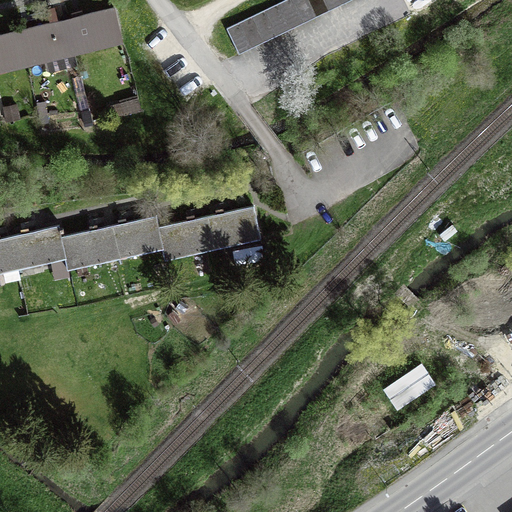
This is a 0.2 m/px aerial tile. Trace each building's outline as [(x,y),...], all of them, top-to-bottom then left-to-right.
[(239,53),(349,0),(283,0),(226,28),(239,53)] [(66,19),(74,51),(121,40),(113,7),(66,19)] [(19,30),(27,63),(74,51),(66,19),(19,30)] [(0,35),(0,69),(27,63),(19,30),(0,35)] [(205,215),(212,247),(260,236),(253,204),(205,215)] [(156,214),(108,225),(115,257),(162,247),(157,225),(158,225),(156,214)] [(212,247),(205,215),(158,225),(157,225),(162,247),(165,258),(212,247)] [(58,224),(10,235),(17,267),(65,257),(60,235),(61,235),(58,224)] [(115,257),(108,225),(61,235),(60,235),(65,257),(67,268),(115,257)] [(0,270),(17,267),(10,235),(0,236),(0,270)] [(436,356),(362,406),(392,451),(466,401),(436,356)]
